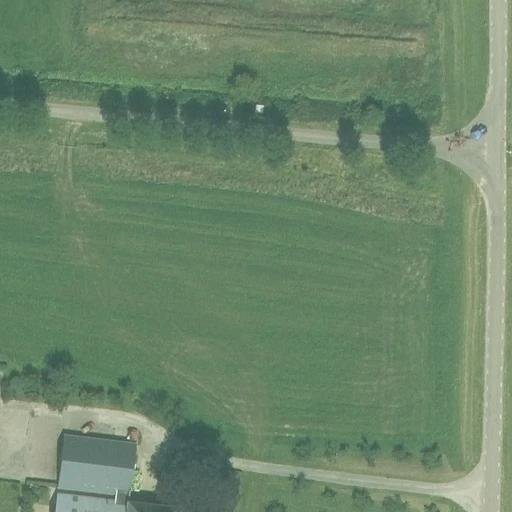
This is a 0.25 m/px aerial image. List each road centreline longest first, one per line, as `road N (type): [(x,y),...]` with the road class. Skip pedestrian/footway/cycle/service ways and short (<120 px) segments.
road 1 (unclassified): [(0,105),(496,158)]
road 2 (tertiary): [(489,511),(496,158)]
road 3 (tertiary): [(496,158),(495,0)]
